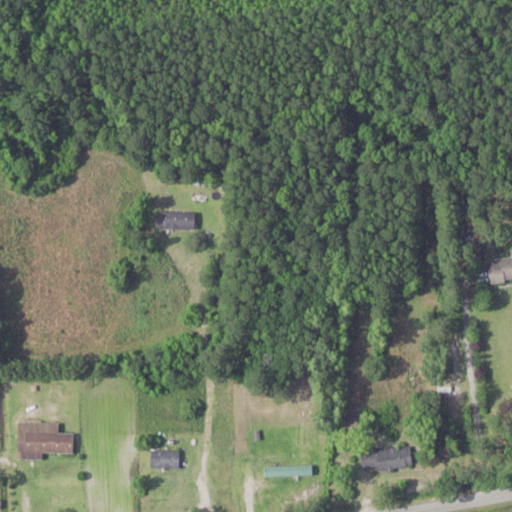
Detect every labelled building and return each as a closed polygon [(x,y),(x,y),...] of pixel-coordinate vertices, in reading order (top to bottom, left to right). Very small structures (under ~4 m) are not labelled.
[(196,211),(160,211),(160,228),(196,228),(196,211)] [(490,282),(511,280),(511,256),(489,258),(490,282)] [(43,452),(74,452),(74,432),(19,432),(19,459),(43,459),(43,452)] [(411,446),(361,453),(364,473),(414,466),(411,446)] [(180,450),(152,450),(152,467),(180,467),(180,450)] [(266,475),(299,475),(299,466),(266,466),(266,475)]
